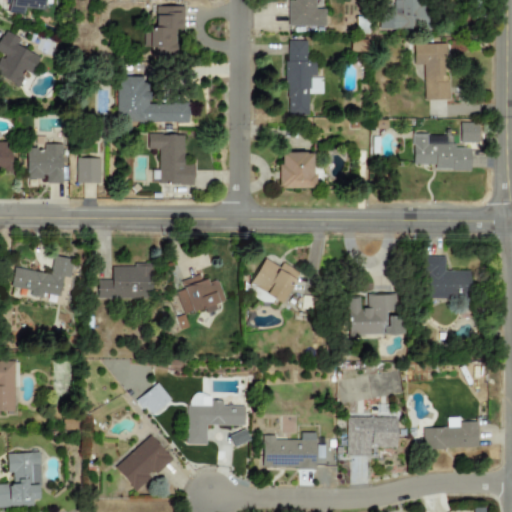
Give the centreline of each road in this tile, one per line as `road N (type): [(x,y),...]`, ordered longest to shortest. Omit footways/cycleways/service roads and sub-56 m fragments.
road 1 (tertiary): [(511,217),(0,219)]
road 2 (residential): [(511,488),(446,486),(367,499),(220,497)]
road 3 (residential): [(243,220),(242,0)]
